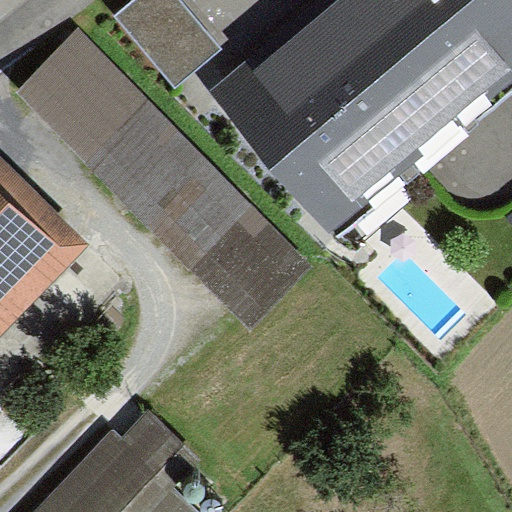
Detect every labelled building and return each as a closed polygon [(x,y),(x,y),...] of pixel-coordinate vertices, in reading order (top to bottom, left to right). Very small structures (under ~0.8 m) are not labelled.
[(186,0),(129,0),(120,9),(178,77),(221,40),(186,0)] [(249,60),(211,93),(338,241),(511,92),(511,0),(338,0),(257,69),(249,60)] [(82,26),(24,92),(249,323),(315,264),(82,26)] [(0,352),(89,262),(0,175),(0,352)] [(112,422),(27,511),(202,511),(170,480),(182,468),(190,440),(148,401),(121,430),(112,422)]
